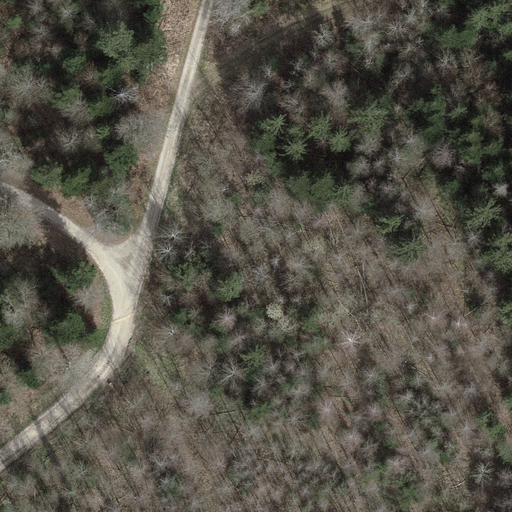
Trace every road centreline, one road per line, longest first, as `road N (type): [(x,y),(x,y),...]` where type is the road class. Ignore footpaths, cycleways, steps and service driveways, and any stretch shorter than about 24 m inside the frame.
road 1 (track): [(209,0),(126,290)]
road 2 (track): [(126,290),(118,339),(101,372),(0,460)]
road 3 (track): [(180,104),(351,0)]
road 4 (track): [(126,290),(63,222),(0,186)]
